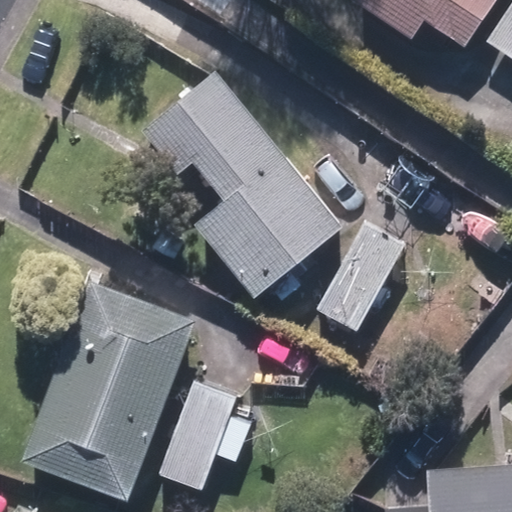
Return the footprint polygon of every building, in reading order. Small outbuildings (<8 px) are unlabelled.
[(427,22),(468,49),(500,0),(357,0),(356,1),(415,41),(427,22)] [(511,6),(489,42),(511,58),(511,6)] [(195,231),(255,303),(345,228),(219,74),(147,134),(182,177),(198,164),(230,203),(195,231)] [(321,311),(360,331),(407,243),(368,222),(321,311)] [(29,465),(131,504),(199,320),(96,282),(29,465)] [(163,473),(205,489),(239,396),(198,380),(163,473)] [(436,504),(389,506),(389,511),(511,511),(511,465),(434,469),(436,504)]
